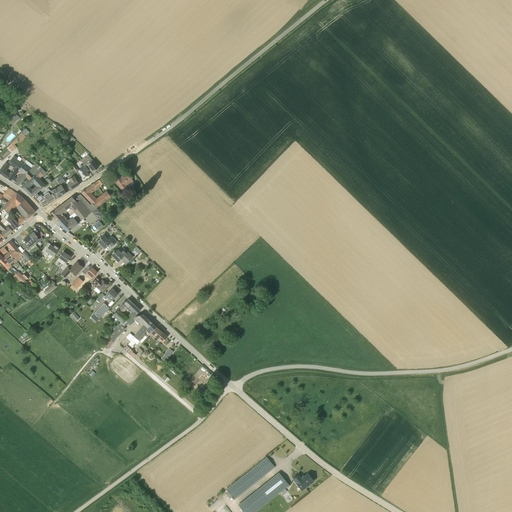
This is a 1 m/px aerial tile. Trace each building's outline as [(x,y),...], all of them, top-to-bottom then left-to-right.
[(4,96),(10,88),(6,86),(1,94),(4,96)] [(14,115),(7,121),(11,126),(18,120),(14,115)] [(30,132),(26,128),(22,133),(26,136),(30,132)] [(11,181),(19,171),(19,170),(24,163),(13,155),(8,164),(13,168),(9,173),(7,171),(10,166),(5,163),(0,170),(0,173),(11,181)] [(93,172),(98,167),(88,155),(81,160),(85,166),(86,167),(88,165),(93,172)] [(22,173),(14,183),(18,186),(26,176),(30,180),(41,168),(35,162),(33,164),(34,165),(33,166),(26,162),(24,163),(19,170),(19,171),(22,173)] [(88,175),(86,172),(88,170),(86,167),(85,166),(79,170),(75,165),(72,167),(73,169),(78,175),(80,174),(83,179),(88,175)] [(45,187),(46,186),(40,179),(46,173),(47,173),(50,169),(46,166),(43,169),(41,168),(30,180),(22,187),(32,197),(37,193),(36,193),(45,187)] [(121,189),(132,182),(127,174),(120,179),(118,177),(114,179),(121,189)] [(50,184),(55,179),(52,175),(50,176),(46,179),(50,184)] [(79,185),(76,179),(75,179),(74,176),(67,181),(68,182),(66,183),(67,184),(71,190),(79,185)] [(101,178),(92,185),(96,190),(99,187),(100,189),(102,188),(101,185),(104,183),(101,178)] [(66,193),(61,185),(51,191),(50,191),(56,199),(62,195),(66,193)] [(86,189),(82,193),(92,203),(96,207),(107,199),(103,194),(96,199),(92,193),(96,190),(92,185),(86,189)] [(25,200),(17,193),(14,191),(8,188),(6,191),(6,192),(5,194),(12,198),(19,206),(22,204),(29,211),(32,208),(25,200)] [(46,193),(50,191),(51,191),(51,190),(50,190),(48,188),(39,196),(37,193),(32,197),(39,204),(43,201),(42,201),(44,198),(42,197),(46,193)] [(43,201),(39,204),(42,207),(43,207),(56,199),(50,191),(46,193),(42,197),(44,198),(42,201),(43,201)] [(24,215),(29,211),(22,204),(19,206),(12,198),(5,194),(3,196),(10,200),(8,203),(13,209),(16,206),(24,215)] [(58,208),(62,214),(69,208),(70,210),(71,209),(77,216),(72,220),(71,218),(68,221),(65,217),(59,223),(67,232),(92,212),(98,220),(103,215),(97,208),(96,207),(92,203),(90,205),(80,194),(74,199),(72,197),(58,208)] [(11,211),(13,209),(8,203),(3,208),(6,211),(9,213),(10,215),(13,213),(11,211)] [(28,218),(36,212),(32,208),(29,211),(24,215),(21,217),(25,221),(28,218)] [(59,223),(65,217),(62,214),(58,208),(52,212),(50,214),(59,223)] [(17,222),(15,221),(11,216),(8,214),(1,221),(6,227),(10,223),(11,224),(10,225),(14,229),(19,225),(17,222)] [(94,223),(99,229),(104,225),(99,219),(94,223)] [(4,238),(12,231),(9,227),(7,229),(0,222),(0,227),(3,231),(1,234),(4,238)] [(43,239),(39,233),(36,235),(34,232),(33,232),(29,236),(34,243),(39,239),(41,241),(43,239)] [(117,242),(111,235),(108,239),(104,236),(98,242),(102,245),(101,246),(103,248),(104,248),(109,244),(112,247),(117,242)] [(34,243),(29,236),(24,239),(26,243),(23,245),(28,251),(30,249),(29,247),(34,243)] [(21,253),(11,241),(6,245),(11,250),(8,252),(17,262),(23,256),(28,261),(31,258),(24,251),(22,253),(21,252),(21,253)] [(53,256),(58,249),(54,246),(53,247),(47,243),(41,252),(47,256),(49,253),(53,256)] [(133,251),(136,255),(141,250),(138,246),(133,251)] [(118,250),(112,256),(118,262),(120,259),(126,265),(133,258),(125,249),(121,253),(118,250)] [(4,256),(0,252),(0,255),(11,267),(17,262),(8,252),(4,256)] [(66,263),(71,257),(63,252),(59,258),(57,261),(63,265),(61,268),(63,271),(68,266),(65,263),(66,262),(66,263)] [(0,262),(3,266),(3,265),(5,267),(8,270),(11,267),(0,255),(0,262)] [(75,276),(83,267),(77,262),(70,269),(68,267),(61,274),(65,278),(70,272),(75,276)] [(90,280),(97,273),(92,267),(87,273),(85,275),(90,280)] [(22,276),(18,272),(14,276),(22,283),(24,285),(27,282),(25,280),(22,276)] [(83,282),(79,277),(72,285),(76,289),(83,282)] [(108,285),(102,280),(101,281),(97,277),(92,282),(97,286),(96,287),(101,292),(108,285)] [(48,293),(56,287),(53,283),(45,289),(48,293)] [(118,294),(112,289),(106,296),(105,296),(102,294),(96,300),(99,303),(103,299),(105,300),(107,300),(109,298),(111,301),(118,294)] [(129,312),(131,309),(135,305),(128,299),(113,315),(118,319),(115,322),(116,324),(122,322),(126,320),(120,315),(122,314),(126,310),(129,312)] [(91,308),(94,311),(100,306),(97,302),(91,308)] [(100,318),(109,308),(104,303),(94,313),(100,318)] [(120,315),(126,320),(134,317),(140,311),(135,305),(131,309),(133,311),(127,317),(126,316),(126,317),(122,314),(120,315)] [(80,318),(75,313),(71,316),(76,321),(80,318)] [(126,320),(122,322),(125,326),(129,324),(130,326),(133,323),(133,322),(135,320),(139,324),(141,322),(143,324),(147,319),(143,314),(134,317),(126,320)] [(137,340),(152,323),(147,319),(143,324),(144,325),(144,324),(145,325),(134,337),(135,337),(137,340)] [(118,325),(117,324),(113,327),(110,331),(110,332),(107,337),(113,342),(126,328),(124,327),(120,323),(118,325)] [(137,340),(135,338),(132,340),(137,344),(139,342),(139,341),(145,335),(147,337),(152,332),(156,327),(152,323),(137,340)] [(152,332),(156,337),(163,342),(167,337),(156,327),(152,332)] [(134,337),(130,333),(126,337),(131,342),(132,340),(135,338),(135,337),(134,337)] [(131,349),(127,346),(124,349),(134,358),(136,355),(132,352),(133,351),(131,349)] [(166,355),(169,357),(174,352),(170,348),(165,354),(166,355)] [(234,500),(275,467),(267,457),(226,490),(234,500)] [(254,511),(286,487),(287,489),(290,487),(288,485),(289,485),(279,473),(238,505),(243,511),(254,511)] [(314,481),(308,474),(301,479),(298,475),(293,479),(302,490),(314,481)]
